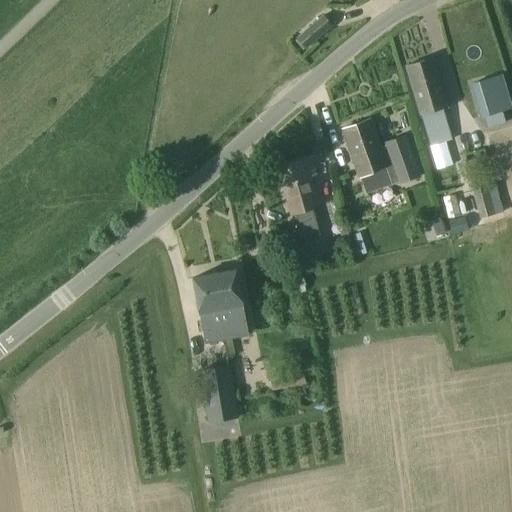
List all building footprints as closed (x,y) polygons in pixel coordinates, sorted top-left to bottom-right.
[(294,42),(302,51),(304,49),(305,50),(332,26),(323,16),(294,42)] [(405,67),(419,116),(448,107),(435,59),(405,67)] [(511,108),(502,75),(471,85),(481,117),(511,108)] [(386,168),(390,181),(398,178),(398,179),(417,173),(404,135),(385,142),(386,145),(380,147),(370,119),(341,129),(359,178),(386,168)] [(292,213),(307,264),(319,261),(315,247),(313,248),(310,237),(317,235),(309,208),(318,206),(310,178),(317,176),(313,162),(307,164),(305,159),(278,167),(291,213),(292,213)] [(472,191),(480,219),(502,212),(494,185),(472,191)] [(339,233),(343,249),(351,247),(347,231),(339,233)] [(192,277),(205,342),(248,333),(235,269),(192,277)] [(270,373),(273,390),(306,384),(302,367),(294,368),(293,361),(271,365),(272,372),(270,373)] [(237,417),(228,366),(201,371),(210,422),(237,417)]
